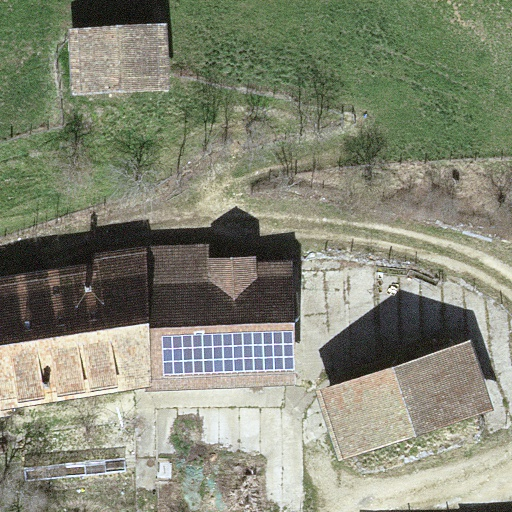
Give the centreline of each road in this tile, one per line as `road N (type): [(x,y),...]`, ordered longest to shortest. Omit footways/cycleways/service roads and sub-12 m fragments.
road 1 (track): [(0,257),(122,221),(185,218),(381,234),(456,254),(511,284)]
road 2 (track): [(511,458),(361,511)]
